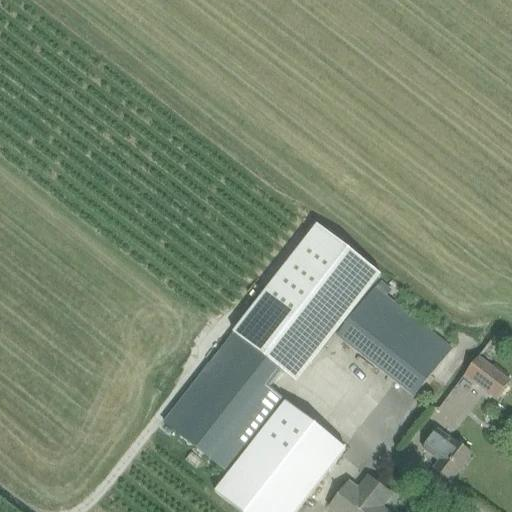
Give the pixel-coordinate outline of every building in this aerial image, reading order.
[(383,277),(321,227),(164,423),(229,476),(215,494),(237,511),(297,511),(346,451),(270,390),(283,373),(297,384),(383,277)] [(452,349),(376,289),(337,337),(414,398),(452,349)] [(497,400),(510,381),(478,359),(465,377),(497,400)] [(434,468),(452,481),(471,455),(455,442),(454,443),(437,430),(423,449),(439,461),(434,468)] [(61,441),(57,449),(78,460),(82,452),(61,441)] [(382,511),(381,511),(392,497),(369,480),(359,493),(349,485),(329,510),(331,511),(382,511)]
